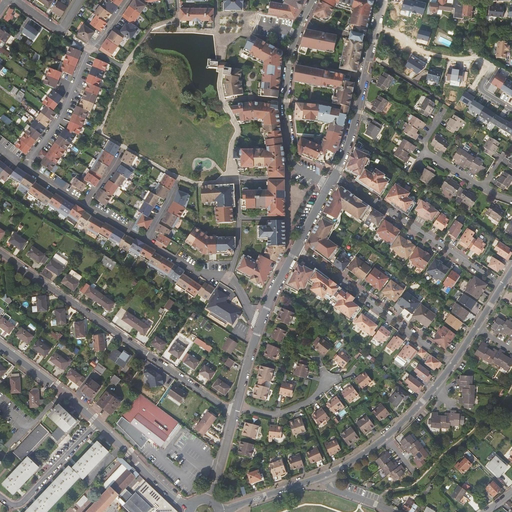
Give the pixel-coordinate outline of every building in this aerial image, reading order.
[(118,5),(111,0),(104,0),(101,5),(110,12),(112,13),(118,5)] [(148,1),(146,0),(132,0),(129,5),(140,12),(148,1)] [(223,0),(224,9),(244,10),(243,0),(284,0),(283,2),(272,0),(272,5),(270,5),(269,12),(294,16),(295,14),(297,15),(304,0),(223,0)] [(350,31),(365,35),(367,28),(368,28),(375,1),(374,0),(321,0),(318,6),(319,7),(315,14),(316,15),(322,18),(323,17),(326,18),(328,18),(329,15),(330,15),(337,4),(339,3),(355,8),(356,10),(355,11),(354,12),(351,24),(350,24),(346,28),(345,30),(346,30),(350,31)] [(394,0),(389,11),(402,18),(408,7),(394,0)] [(438,9),(450,11),(451,5),(446,4),(446,0),(441,0),(442,2),(439,1),(438,5),(438,9)] [(62,16),(68,7),(59,1),(53,11),(62,16)] [(464,5),(464,2),(454,1),(453,5),(452,5),(451,5),(450,11),(451,11),(451,8),(454,9),(453,18),(462,19),(462,16),(464,5)] [(101,5),(99,4),(93,13),(96,14),(104,20),(110,12),(101,5)] [(437,13),(438,9),(438,5),(430,4),(430,8),(431,8),(430,12),(437,13)] [(140,12),(129,5),(122,16),(127,19),(132,23),(140,12)] [(470,17),(472,6),(464,5),(462,16),(470,17)] [(496,7),(490,6),(489,16),(503,18),(504,7),(499,6),(499,7),(496,7)] [(213,20),(214,7),(180,7),(180,19),(192,19),(202,20),(202,19),(210,19),(209,20),(213,20)] [(13,11),(9,10),(7,15),(4,20),(7,22),(11,17),(13,11)] [(387,25),(390,26),(387,38),(395,40),(401,16),(390,13),(387,25)] [(104,20),(96,14),(90,23),(100,31),(106,22),(105,22),(104,20)] [(132,23),(127,19),(120,31),(125,34),(131,38),(138,27),(132,23)] [(17,40),(29,24),(26,21),(18,32),(20,34),(19,35),(18,35),(15,39),(17,40)] [(94,31),(93,30),(83,24),(76,35),(87,42),(91,36),(94,31)] [(40,33),(31,27),(25,35),(34,41),(40,33)] [(120,31),(114,27),(106,38),(117,45),(125,34),(120,31)] [(11,36),(1,29),(0,30),(0,39),(5,43),(5,44),(11,36)] [(338,35),(307,29),(303,39),(305,39),(303,45),(301,44),(299,51),(306,54),(309,47),(328,51),(328,49),(335,50),(338,35)] [(348,38),(342,65),(343,65),(342,68),(357,72),(358,68),(359,68),(365,42),(363,42),(364,39),(365,35),(350,31),(349,35),(349,38),(349,39),(348,38)] [(279,49),(252,35),(241,56),(248,59),(249,56),(265,64),(261,96),(279,98),(283,55),(282,56),(282,55),(283,55),(283,54),(283,53),(283,52),(283,51),(282,51),(282,50),(281,50),(280,50),(280,49),(279,49),(279,50),(279,49)] [(117,45),(106,38),(99,48),(110,56),(117,45)] [(0,52),(11,60),(12,58),(9,56),(10,54),(2,48),(5,43),(0,39),(0,52)] [(508,41),(498,40),(496,57),(506,58),(507,50),(509,50),(510,45),(508,45),(508,41)] [(69,47),(66,54),(78,59),(81,51),(79,51),(79,49),(70,45),(69,47)] [(66,54),(63,62),(75,67),(78,59),(66,54)] [(107,63),(95,58),(92,66),(104,71),(107,63)] [(63,62),(59,72),(61,73),(61,71),(63,72),(66,73),(68,74),(71,75),(75,67),(63,62)] [(228,63),(225,63),(225,67),(222,83),(225,97),(233,96),(244,94),(242,83),(242,79),(241,79),(242,70),(228,68),(228,63)] [(352,76),(297,65),(295,81),(322,86),(322,85),(326,86),(326,87),(336,89),(333,103),(343,105),(350,106),(356,83),(350,82),(352,76)] [(104,71),(92,66),(89,74),(101,79),(104,71)] [(49,68),(46,75),(58,81),(61,73),(59,72),(49,68)] [(432,71),(429,70),(427,72),(426,80),(438,83),(441,71),(436,70),(435,72),(432,72),(432,71)] [(465,87),(467,72),(448,70),(446,80),(461,82),(460,86),(465,87)] [(394,78),(384,73),(381,78),(380,78),(377,82),(378,83),(376,86),(383,91),(385,87),(387,89),(394,78)] [(506,80),(507,79),(498,73),(491,84),(500,89),(506,80)] [(101,79),(89,74),(86,82),(88,83),(98,87),(101,79)] [(46,75),(43,83),(53,87),(54,88),(54,90),(54,91),(58,81),(46,75)] [(511,83),(506,80),(500,89),(511,96),(511,93),(511,83)] [(98,87),(88,83),(85,91),(97,96),(100,88),(98,87)] [(53,90),(47,96),(57,104),(63,97),(62,97),(59,95),(57,93),(54,91),(54,90),(54,88),(53,87),(53,90)] [(19,90),(15,99),(22,102),(26,93),(19,90)] [(85,91),(82,99),(94,103),(97,96),(85,91)] [(470,106),(475,97),(466,92),(461,100),(470,106)] [(52,111),(57,104),(47,96),(42,103),(46,106),(52,111)] [(389,102),(379,96),(376,102),(375,101),(372,106),(373,107),(371,109),(378,114),(380,111),(382,113),(389,102)] [(434,110),(433,109),(436,104),(424,97),(423,97),(420,102),(420,103),(421,104),(422,105),(420,108),(422,110),(420,113),(428,118),(430,115),(431,115),(434,110)] [(94,103),(82,99),(78,107),(88,111),(90,111),(94,103)] [(267,140),(282,138),(279,110),(279,102),(273,101),(273,103),(254,102),(239,104),(239,106),(230,107),(238,122),(254,120),(258,120),(259,119),(262,119),(265,133),(262,133),(263,141),(267,140)] [(479,115),(484,107),(473,101),(470,106),(468,108),(479,115)] [(321,105),(297,103),(296,110),(294,110),(295,115),(298,115),(298,119),(318,121),(329,123),(331,124),(329,131),(326,140),(325,139),(322,146),(302,138),(299,145),(300,155),(326,166),(332,164),(341,142),(344,130),(349,111),(350,109),(350,106),(343,105),(342,108),(342,110),(333,108),(333,107),(321,105)] [(46,106),(41,113),(51,120),(56,114),(52,111),(46,106)] [(78,107),(76,106),(73,114),(85,119),(88,111),(78,107)] [(488,108),(485,106),(484,107),(479,115),(489,122),(490,121),(494,114),(495,114),(490,111),(487,109),(488,108)] [(41,113),(36,119),(46,127),(51,120),(41,113)] [(4,114),(1,118),(9,125),(12,120),(4,114)] [(85,119),(73,114),(69,122),(81,127),(85,119)] [(494,114),(490,121),(501,128),(506,120),(506,119),(503,117),(502,119),(498,117),(494,114)] [(447,129),(454,134),(456,130),(458,132),(464,121),(455,116),(452,121),(451,120),(447,125),(448,126),(447,129)] [(409,125),(419,131),(421,128),(423,130),(426,125),(414,117),(409,125)] [(36,119),(30,126),(41,134),(46,127),(36,119)] [(381,125),(373,120),(371,123),(370,123),(367,128),(368,128),(365,134),(375,140),(381,130),(379,128),(381,125)] [(501,128),(511,135),(511,133),(511,124),(506,120),(501,128)] [(81,127),(69,122),(66,130),(70,134),(71,132),(76,134),(78,135),(81,127)] [(417,134),(419,131),(409,125),(404,133),(416,140),(419,136),(417,134)] [(30,126),(25,133),(35,141),(41,134),(30,126)] [(64,129),(59,136),(70,143),(74,136),(76,134),(71,132),(70,134),(66,130),(64,129)] [(25,133),(20,140),(30,148),(35,141),(25,133)] [(59,136),(54,143),(65,150),(70,143),(59,136)] [(447,141),(438,136),(432,145),(437,149),(441,152),(441,151),(445,153),(449,146),(446,144),(447,141)] [(282,138),(267,140),(268,150),(242,150),(242,151),(240,151),(240,153),(234,154),(234,159),(237,159),(238,169),(244,169),(244,167),(269,167),(269,178),(285,178),(285,157),(282,138)] [(485,152),(492,157),(494,154),(495,154),(498,149),(497,149),(500,144),(491,138),(485,148),(486,149),(485,152)] [(24,155),(30,148),(20,140),(15,147),(18,149),(21,152),(24,155)] [(108,140),(102,150),(113,157),(119,147),(108,140)] [(405,140),(400,148),(409,154),(411,151),(413,153),(417,147),(405,140)] [(54,143),(49,150),(60,157),(65,150),(54,143)] [(359,176),(356,181),(373,192),(374,190),(380,195),(383,191),(384,192),(389,185),(388,184),(390,181),(381,175),(382,174),(371,167),(368,172),(364,169),(365,167),(366,167),(370,160),(366,159),(369,153),(363,150),(363,148),(361,147),(362,145),(359,143),(356,149),(354,148),(353,152),(349,161),(350,162),(347,169),(354,172),(353,173),(359,176)] [(409,154),(400,148),(395,156),(407,164),(410,159),(408,157),(409,154)] [(454,163),(460,166),(467,154),(459,149),(453,159),(456,160),(454,163)] [(41,150),(39,153),(55,164),(60,157),(49,150),(46,154),(41,150)] [(102,150),(96,160),(107,167),(113,157),(102,150)] [(136,157),(126,151),(121,161),(123,162),(132,167),(138,157),(136,157)] [(39,153),(36,156),(42,160),(39,164),(50,171),(55,164),(39,153)] [(466,167),(469,168),(475,158),(467,154),(460,166),(465,169),(466,167)] [(475,158),(469,168),(472,170),(471,173),(475,176),(483,163),(475,158)] [(96,160),(90,170),(102,177),(107,167),(96,160)] [(132,167),(123,162),(116,172),(127,179),(133,168),(132,167)] [(420,180),(429,186),(435,176),(433,174),(435,171),(428,166),(426,170),(425,169),(422,174),(423,175),(420,180)] [(8,178),(13,172),(6,167),(0,174),(0,178),(5,182),(8,178)] [(26,174),(16,168),(13,172),(8,178),(18,185),(26,174)] [(90,170),(84,180),(87,182),(93,186),(94,187),(102,177),(90,170)] [(127,179),(116,172),(110,181),(120,188),(121,189),(127,179)] [(497,185),(506,191),(511,181),(510,180),(511,177),(511,176),(505,172),(503,176),(502,175),(499,179),(500,180),(497,185)] [(35,181),(26,174),(18,185),(28,192),(34,183),(35,181)] [(164,174),(158,184),(170,190),(175,180),(164,174)] [(58,176),(54,181),(63,188),(67,182),(58,176)] [(76,179),(71,185),(81,192),(87,182),(84,180),(81,178),(79,181),(76,179)] [(450,181),(447,178),(441,188),(445,190),(454,196),(460,186),(456,184),(456,183),(451,179),(450,181)] [(110,181),(109,181),(102,190),(111,196),(113,198),(120,188),(110,181)] [(269,217),(285,217),(285,187),(285,182),(285,181),(269,181),(269,182),(269,191),(248,191),(248,189),(243,189),(243,200),(241,200),(241,206),(241,207),(246,207),(246,209),(269,209),(269,217)] [(44,189),(34,183),(28,192),(27,194),(36,200),(44,189)] [(163,199),(164,200),(170,190),(158,184),(153,193),(160,198),(163,199)] [(236,207),(234,185),(201,187),(202,198),(203,198),(203,203),(218,202),(219,208),(216,208),(217,219),(218,219),(218,224),(232,223),(232,219),(233,219),(232,208),(236,207)] [(402,209),(409,214),(416,204),(407,198),(409,195),(408,194),(408,193),(397,185),(395,188),(393,187),(389,194),(390,195),(387,199),(392,203),(391,205),(401,211),(402,209)] [(314,233),(307,246),(334,265),(341,255),(344,252),(329,241),(330,239),(327,238),(333,227),(335,229),(340,220),(337,219),(343,209),(365,224),(368,220),(374,210),(363,203),(338,186),(330,203),(316,228),(314,233)] [(53,196),(44,189),(36,200),(46,207),(47,205),(53,196)] [(102,190),(100,189),(94,199),(105,206),(111,196),(102,190)] [(472,208),(478,199),(473,195),(473,194),(469,191),(468,192),(465,190),(460,197),(459,197),(456,202),(460,205),(462,201),(472,208)] [(148,191),(142,201),(154,208),(160,198),(153,193),(148,191)] [(190,196),(178,191),(174,202),(185,208),(190,196)] [(64,201),(55,194),(53,196),(47,205),(57,211),(64,201)] [(419,216),(423,218),(423,217),(431,205),(427,202),(426,204),(420,200),(417,204),(419,206),(415,211),(420,214),(419,216)] [(74,207),(64,201),(57,211),(66,218),(68,216),(74,207)] [(142,201),(137,211),(141,214),(148,218),(154,208),(142,201)] [(185,208),(174,202),(168,212),(179,218),(185,208)] [(85,212),(75,205),(74,207),(68,216),(77,222),(84,212),(85,212)] [(423,217),(423,218),(426,220),(427,218),(432,222),(435,216),(437,218),(440,213),(434,209),(435,208),(431,205),(423,217)] [(503,218),(506,213),(500,210),(501,209),(496,206),(495,207),(492,205),(487,212),(491,214),(490,216),(494,219),(492,221),(493,223),(498,226),(503,218)] [(379,213),(374,210),(368,220),(372,223),(379,213)] [(94,219),(84,212),(77,222),(77,223),(87,230),(94,219)] [(179,218),(168,212),(162,222),(172,228),(173,229),(179,218)] [(385,217),(379,213),(372,223),(378,227),(385,217)] [(442,213),(434,225),(438,228),(438,227),(439,228),(439,229),(443,231),(445,228),(446,229),(448,225),(447,224),(449,220),(446,218),(447,217),(442,213)] [(141,214),(135,224),(140,227),(147,230),(152,220),(148,218),(141,214)] [(104,225),(94,219),(87,230),(97,236),(98,235),(104,225)] [(456,220),(449,230),(451,232),(448,236),(455,241),(462,230),(461,229),(463,225),(456,220)] [(162,222),(161,221),(155,231),(161,234),(167,238),(172,228),(162,222)] [(244,256),(236,271),(251,279),(250,282),(258,286),(259,283),(264,286),(276,264),(278,265),(286,251),(285,221),(269,221),(269,226),(258,227),(258,240),(269,240),(269,247),(263,257),(260,256),(257,262),(251,259),(252,258),(249,257),(248,258),(244,256)] [(115,229),(104,223),(104,225),(98,235),(108,240),(115,229)] [(140,227),(135,224),(132,230),(136,233),(140,227)] [(391,229),(384,224),(377,234),(375,236),(378,238),(378,240),(382,242),(382,243),(391,229)] [(189,237),(185,242),(203,255),(205,252),(207,254),(207,255),(234,254),(234,248),(236,248),(236,237),(209,238),(195,228),(189,237)] [(468,246),(471,248),(477,240),(472,237),(475,233),(468,228),(461,238),(463,239),(460,244),(467,249),(468,246)] [(124,235),(115,229),(108,240),(118,246),(124,235)] [(395,231),(391,229),(382,243),(386,245),(388,244),(391,246),(399,234),(395,231)] [(26,241),(14,233),(8,241),(21,249),(22,248),(25,250),(29,245),(25,243),(26,241)] [(157,241),(155,244),(162,248),(164,245),(167,247),(171,240),(167,238),(161,234),(157,241)] [(128,237),(124,235),(118,246),(128,252),(129,250),(135,241),(128,237)] [(395,253),(399,255),(408,242),(400,236),(392,249),(395,251),(395,253)] [(471,248),(470,250),(474,252),(474,251),(476,252),(476,253),(479,255),(481,252),(482,253),(485,249),(484,248),(486,245),(483,242),(483,241),(478,238),(477,240),(471,248)] [(145,245),(136,239),(135,241),(129,250),(139,256),(145,245)] [(408,242),(399,255),(403,258),(405,257),(408,259),(416,247),(411,244),(412,243),(409,240),(408,242)] [(498,253),(508,260),(511,254),(511,252),(508,250),(510,248),(500,242),(495,249),(499,252),(498,253)] [(155,251),(145,245),(139,256),(149,262),(154,253),(155,251)] [(49,258),(33,246),(27,254),(39,263),(41,261),(45,264),(49,258)] [(413,264),(417,267),(426,253),(418,248),(410,260),(413,262),(413,264)] [(426,253),(417,267),(420,269),(422,268),(424,270),(432,257),(429,255),(430,254),(426,252),(426,253)] [(164,259),(154,253),(149,262),(148,264),(158,270),(164,259)] [(67,261),(57,254),(47,268),(58,276),(67,261)] [(341,255),(334,265),(338,269),(345,259),(341,255)] [(110,259),(105,256),(101,262),(112,269),(116,262),(110,259)] [(493,257),(490,261),(491,262),(488,266),(498,272),(501,267),(503,269),(505,265),(493,257)] [(357,258),(348,270),(356,275),(366,262),(362,259),(360,260),(357,258)] [(174,265),(164,259),(158,270),(168,276),(174,265)] [(345,259),(338,269),(344,273),(351,263),(345,259)] [(430,276),(433,278),(442,264),(443,263),(440,260),(439,262),(435,259),(427,271),(430,273),(430,276)] [(357,276),(363,281),(372,269),(369,267),(370,265),(366,262),(356,275),(357,276)] [(442,264),(433,278),(437,280),(439,279),(442,281),(450,269),(442,264)] [(174,265),(168,276),(177,283),(183,275),(184,272),(174,265)] [(287,284),(286,285),(288,286),(285,290),(290,293),(292,289),(299,292),(301,288),(304,290),(309,281),(317,288),(314,292),(317,294),(327,301),(330,297),(341,306),(340,308),(344,311),(342,312),(350,318),(352,316),(354,318),(362,308),(352,301),(355,298),(352,295),(348,292),(347,294),(343,291),(344,289),(340,286),(339,288),(336,286),(338,284),(328,277),(316,268),(314,271),(305,266),(304,268),(299,265),(295,273),(293,272),(290,278),(287,284)] [(374,286),(384,273),(380,270),(378,270),(375,268),(366,280),(374,286)] [(83,276),(73,269),(68,275),(67,274),(62,282),(74,291),(80,283),(79,282),(83,276)] [(452,271),(443,285),(447,288),(450,286),(452,288),(460,276),(452,271)] [(374,286),(373,287),(376,289),(377,288),(381,291),(389,279),(387,277),(387,275),(384,273),(374,286)] [(192,281),(183,275),(177,283),(175,286),(185,292),(192,281)] [(485,288),(487,285),(475,277),(474,279),(471,279),(469,282),(483,292),(484,292),(486,289),(485,288)] [(202,288),(192,281),(185,292),(195,299),(197,294),(202,288)] [(386,296),(389,298),(393,292),(399,284),(396,282),(394,283),(392,281),(383,293),(386,295),(386,296)] [(478,299),(483,292),(469,282),(466,286),(467,289),(466,291),(466,292),(476,298),(478,299)] [(115,303),(87,284),(82,292),(109,311),(115,303)] [(215,290),(205,284),(204,285),(202,288),(197,294),(208,301),(215,290)] [(393,292),(389,298),(392,301),(392,300),(396,302),(405,290),(402,289),(402,286),(399,284),(393,292)] [(232,299),(218,290),(206,309),(214,314),(212,317),(229,327),(231,324),(236,328),(241,319),(243,316),(244,314),(228,304),(232,299)] [(401,307),(404,310),(405,309),(407,305),(415,295),(412,293),(410,294),(407,292),(398,304),(402,306),(401,307)] [(466,292),(465,294),(474,300),(476,298),(466,292)] [(472,310),(477,302),(470,297),(465,294),(463,296),(461,297),(458,301),(472,310)] [(37,296),(37,305),(38,311),(47,310),(46,295),(37,296)] [(407,305),(405,309),(412,314),(421,303),(418,301),(419,298),(415,295),(407,305)] [(165,308),(171,310),(175,301),(169,298),(165,308)] [(464,320),(470,312),(456,303),(453,307),(454,309),(453,312),(464,320)] [(421,322),(431,309),(427,306),(425,307),(422,305),(413,317),(420,321),(421,322)] [(294,308),(290,307),(288,310),(287,309),(285,308),(281,316),(279,315),(278,319),(290,325),(296,313),(293,312),(294,308)] [(65,308),(56,309),(57,324),(66,324),(65,308)] [(429,326),(436,317),(437,316),(434,314),(434,312),(431,309),(421,322),(428,328),(429,326)] [(150,327),(127,311),(122,320),(144,335),(150,327)] [(458,331),(463,323),(450,313),(447,317),(448,319),(446,322),(458,331)] [(358,327),(362,330),(371,318),(368,315),(367,317),(362,314),(359,318),(357,317),(353,322),(359,326),(358,327)] [(15,326),(3,317),(0,321),(0,326),(9,334),(15,326)] [(371,318),(362,330),(366,333),(367,332),(373,336),(376,332),(374,331),(378,326),(373,322),(375,320),(371,318)] [(491,332),(496,335),(497,333),(502,336),(504,333),(509,337),(508,339),(511,341),(511,325),(504,320),(503,323),(495,318),(489,328),(492,330),(491,332)] [(84,321),(75,322),(76,337),(85,336),(84,321)] [(282,342),(283,338),(287,330),(276,325),(273,334),(272,333),(271,337),(282,342)] [(382,326),(373,337),(378,341),(379,340),(383,342),(385,339),(387,340),(389,336),(388,335),(391,332),(387,330),(386,330),(385,329),(385,328),(382,326)] [(437,333),(451,342),(457,335),(445,326),(443,329),(440,329),(437,333)] [(34,336),(22,327),(16,335),(28,344),(34,336)] [(95,350),(105,350),(104,340),(106,339),(105,333),(94,334),(95,350)] [(434,340),(446,349),(449,346),(450,346),(452,343),(451,342),(437,333),(435,336),(436,338),(434,340)] [(394,337),(387,347),(394,352),(397,348),(398,349),(406,339),(399,334),(395,338),(394,337)] [(167,344),(156,337),(151,344),(161,351),(167,344)] [(195,342),(210,352),(213,347),(198,337),(195,342)] [(324,356),(332,347),(329,344),(322,339),(321,340),(319,338),(314,344),(316,346),(315,348),(322,353),(321,354),(324,356)] [(237,345),(229,339),(221,350),(230,355),(237,345)] [(51,349),(39,340),(34,348),(46,357),(51,349)] [(406,346),(398,355),(405,360),(408,357),(410,358),(417,348),(410,342),(407,347),(406,346)] [(480,342),(473,354),(489,364),(490,362),(506,371),(511,361),(511,358),(508,356),(507,359),(501,355),(502,353),(498,350),(496,352),(491,349),(490,351),(484,348),(485,345),(480,342)] [(186,348),(183,346),(181,349),(175,344),(174,344),(169,352),(179,359),(184,351),(186,348)] [(264,354),(275,359),(277,356),(280,348),(270,344),(267,351),(266,351),(264,354)] [(125,350),(123,354),(122,355),(118,353),(119,351),(115,348),(108,357),(124,369),(133,356),(125,350)] [(422,348),(418,354),(423,358),(427,352),(422,348)] [(348,356),(341,351),(334,360),(341,365),(340,366),(343,368),(351,359),(348,356)] [(68,362),(56,353),(51,360),(63,369),(68,362)] [(440,367),(443,364),(430,354),(427,358),(429,359),(426,363),(435,370),(438,366),(440,367)] [(200,362),(190,355),(185,362),(195,370),(200,362)] [(231,369),(235,363),(229,359),(225,365),(231,369)] [(297,370),(296,374),(308,377),(309,373),(308,373),(310,365),(299,362),(297,370)] [(102,375),(107,369),(99,363),(95,369),(102,375)] [(428,373),(429,371),(420,364),(415,371),(418,374),(417,375),(428,383),(433,376),(428,373)] [(215,373),(205,365),(199,373),(211,380),(215,373)] [(259,373),(258,378),(260,378),(267,380),(272,381),(275,368),(268,366),(263,365),(261,373),(259,373)] [(67,376),(80,387),(86,379),(72,368),(67,376)] [(162,376),(150,368),(144,370),(145,376),(149,377),(150,386),(163,384),(162,376)] [(364,389),(367,387),(374,382),(368,372),(361,378),(360,377),(357,379),(364,389)] [(19,378),(19,374),(12,375),(12,378),(11,378),(12,393),(21,393),(20,378),(19,378)] [(419,383),(420,382),(410,374),(405,382),(409,385),(408,386),(418,394),(423,387),(419,383)] [(115,375),(110,381),(117,386),(121,380),(115,375)] [(463,406),(462,410),(470,411),(470,406),(471,406),(472,387),(470,387),(470,377),(459,377),(459,380),(456,380),(455,386),(458,386),(458,391),(461,392),(460,399),(457,398),(457,405),(463,406)] [(102,387),(92,379),(82,392),(92,400),(102,387)] [(231,388),(219,380),(214,387),(226,396),(231,388)] [(266,382),(260,380),(258,384),(257,384),(255,388),(257,389),(255,397),(267,400),(270,387),(265,386),(266,382)] [(283,384),(280,393),(284,394),(285,393),(293,395),(296,384),(288,382),(284,381),(283,384)] [(187,395),(174,386),(168,395),(182,404),(187,395)] [(343,393),(350,402),(354,400),(360,395),(353,386),(347,391),(346,390),(343,393)] [(40,399),(39,388),(33,388),(30,393),(31,407),(42,406),(43,404),(43,399),(40,399)] [(410,396),(400,388),(390,401),(398,407),(404,399),(406,400),(410,396)] [(121,403),(107,393),(98,405),(112,415),(121,403)] [(140,394),(117,423),(142,449),(149,440),(159,447),(159,446),(161,448),(179,422),(140,394)] [(336,414),(342,409),(345,406),(338,397),(334,399),(335,400),(329,405),(336,414)] [(58,404),(48,414),(59,425),(51,434),(57,440),(67,429),(76,420),(58,404)] [(391,413),(383,404),(380,406),(374,411),(381,420),(388,415),(391,413)] [(320,426),(327,420),(330,418),(323,408),(320,411),(320,412),(314,417),(320,426)] [(216,418),(208,412),(196,430),(203,435),(216,418)] [(429,428),(447,429),(448,426),(457,427),(458,416),(454,415),(454,412),(449,412),(448,415),(443,415),(442,417),(435,417),(435,414),(429,414),(429,428)] [(367,435),(370,432),(369,430),(376,426),(369,416),(358,423),(367,435)] [(289,422),(294,435),(306,431),(302,420),(294,422),(293,420),(289,422)] [(259,425),(248,422),(246,431),(244,430),(242,435),(256,438),(259,425)] [(14,495),(39,467),(27,456),(49,432),(41,424),(14,453),(24,462),(3,485),(14,495)] [(269,437),(273,437),(282,438),(283,427),(274,426),(274,425),(270,425),(269,437)] [(343,435),(350,445),(356,440),(358,442),(362,439),(353,427),(343,435)] [(414,459),(412,461),(418,469),(424,464),(421,461),(426,457),(415,442),(413,443),(407,436),(398,443),(400,446),(398,448),(401,452),(404,450),(407,455),(410,453),(414,459)] [(339,440),(331,444),(327,446),(332,457),(336,455),(336,454),(343,451),(339,440)] [(26,511),(45,511),(80,475),(82,477),(108,450),(98,441),(72,468),(70,466),(26,511)] [(254,444),(241,441),(240,446),(242,446),(239,454),(251,457),(254,444)] [(323,460),(318,449),(314,451),(306,454),(311,464),(319,461),(319,462),(323,460)] [(469,451),(465,455),(472,462),(476,458),(469,451)] [(387,476),(393,482),(402,475),(400,472),(402,470),(399,466),(396,468),(392,463),(390,465),(386,460),(388,458),(384,454),(373,462),(386,477),(387,476)] [(304,467),(300,455),(296,457),(288,460),(292,470),(300,467),(300,468),(304,467)] [(461,473),(471,464),(465,457),(455,467),(461,473)] [(487,466),(498,477),(506,468),(495,457),(487,466)] [(282,472),(283,475),(287,473),(283,460),(270,464),(274,475),(282,472)] [(121,464),(105,482),(110,487),(127,469),(121,464)] [(147,511),(153,507),(136,491),(132,495),(127,490),(121,497),(119,495),(125,488),(136,477),(135,476),(133,474),(135,472),(136,471),(130,465),(127,469),(110,487),(105,482),(101,485),(107,490),(86,511),(102,511),(116,498),(118,500),(130,511),(147,511)] [(260,476),(259,472),(248,476),(251,485),(264,481),(262,475),(260,476)] [(146,482),(136,491),(153,507),(147,511),(178,511),(146,482)] [(484,490),(492,498),(500,491),(492,482),(484,490)] [(121,497),(127,490),(125,488),(119,495),(121,497)] [(458,506),(464,511),(472,504),(466,498),(458,506)] [(402,508),(409,511),(412,506),(406,502),(402,508)]
